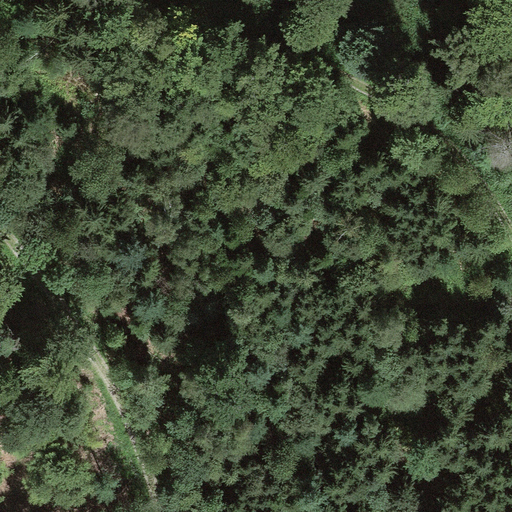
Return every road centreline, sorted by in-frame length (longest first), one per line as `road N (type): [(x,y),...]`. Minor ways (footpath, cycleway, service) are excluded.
road 1 (track): [(203,0),(276,32),(451,149),(511,239)]
road 2 (track): [(160,511),(148,459),(108,376),(0,232)]
